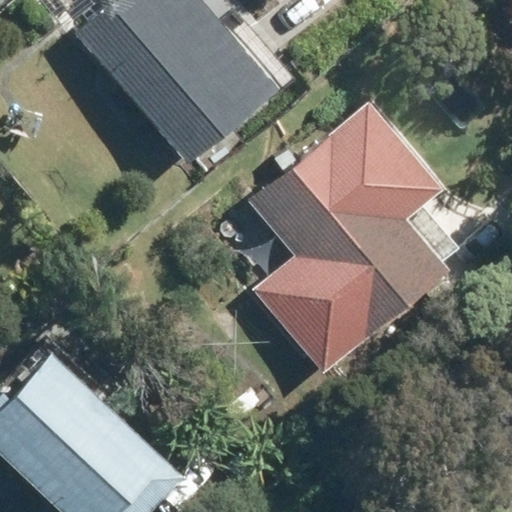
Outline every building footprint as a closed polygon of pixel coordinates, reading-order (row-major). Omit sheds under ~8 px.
[(266,69),(206,0),(92,0),(66,22),(175,148),(266,69)] [(320,116),(235,189),(355,326),(439,252),(320,116)] [(218,203),(207,211),(218,223),(228,215),(218,203)] [(0,451),(66,511),(121,511),(170,459),(36,338),(0,378),(0,451)] [(233,444),(219,458),(240,478),(254,464),(233,444)]
